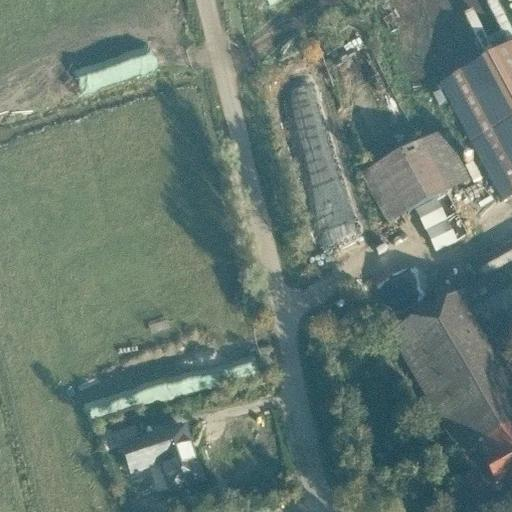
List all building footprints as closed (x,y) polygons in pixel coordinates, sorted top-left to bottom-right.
[(511,25),(499,0),(493,0),(467,13),(489,57),(511,45),(511,25)] [(511,198),(511,46),(440,85),(503,204),(511,198)] [(443,135),(359,179),(384,226),(419,208),(442,253),(469,238),(446,195),(467,182),(443,135)] [(484,284),(388,338),(453,451),(457,448),(465,461),(472,456),(495,495),(502,490),(510,504),(511,503),(511,342),(503,327),(511,321),(511,245),(474,268),(484,284)] [(183,432),(116,453),(125,481),(158,471),(166,497),(202,486),(183,432)] [(474,510),(494,498),(478,471),(458,483),(474,510)]
